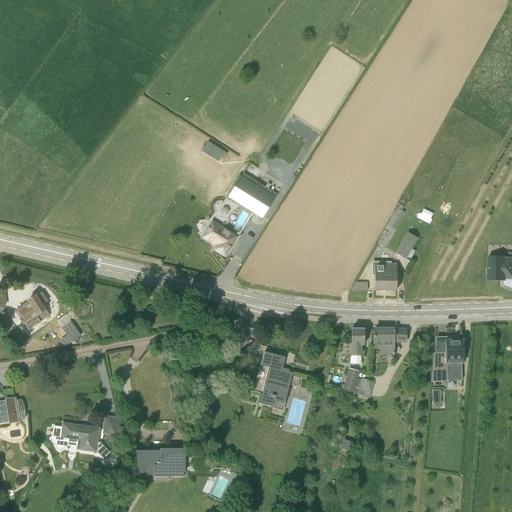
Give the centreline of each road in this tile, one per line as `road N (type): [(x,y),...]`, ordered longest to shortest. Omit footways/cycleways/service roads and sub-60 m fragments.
road 1 (residential): [(0,367),(234,325),(257,315),(266,300)]
road 2 (tertiary): [(266,300),(0,239)]
road 3 (tertiary): [(511,307),(349,310),(266,300)]
